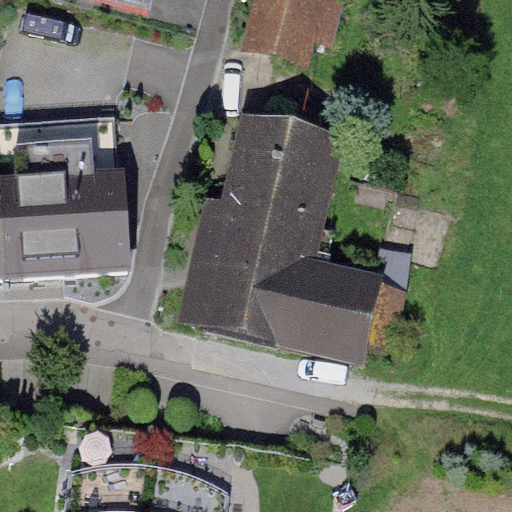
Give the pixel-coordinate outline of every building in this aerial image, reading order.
[(91,0),(91,1),(149,17),(153,0),(91,0)] [(303,66),(321,0),(268,0),(254,53),(303,66)] [(248,133),(229,217),(321,238),(347,128),(278,112),(272,139),(248,133)] [(9,284),(130,277),(121,128),(0,135),(4,199),(9,284)] [(0,283),(9,284),(4,199),(0,199),(0,283)] [(229,217),(202,332),(361,367),(365,346),(394,352),(406,300),(311,279),(321,238),(229,217)] [(233,511),(241,458),(82,436),(70,511),(233,511)]
